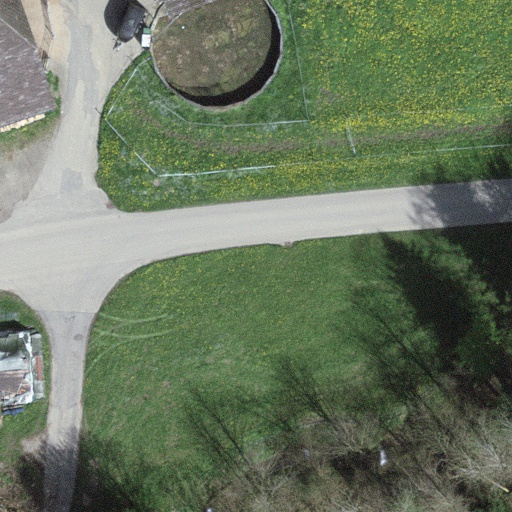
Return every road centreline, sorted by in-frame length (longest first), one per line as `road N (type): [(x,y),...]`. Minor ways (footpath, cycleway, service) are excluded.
road 1 (unclassified): [(511,203),(247,225),(77,250)]
road 2 (unclassified): [(64,0),(77,250)]
